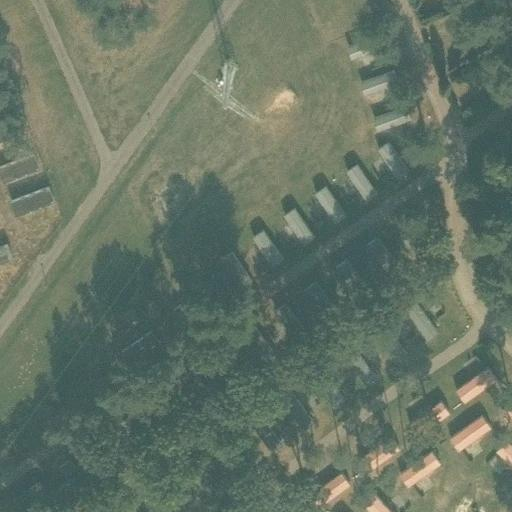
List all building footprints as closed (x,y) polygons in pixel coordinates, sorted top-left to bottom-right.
[(0,96),(11,92),(5,77),(0,78),(0,96)] [(0,121),(0,138),(25,130),(20,115),(0,121)] [(372,149),(398,177),(410,166),(385,137),(372,149)] [(0,177),(2,181),(41,164),(35,150),(0,165),(0,177)] [(357,159),(343,170),(365,199),(379,189),(357,159)] [(334,221),(347,211),(325,180),(312,189),(334,221)] [(50,182),(9,200),(16,215),(57,197),(50,182)] [(299,203),(283,209),(296,244),(312,238),(299,203)] [(249,236),(269,267),(284,257),(263,226),(249,236)] [(235,290),(251,278),(238,261),(241,259),(233,250),(215,264),(235,290)] [(411,297),(397,309),(417,334),(431,322),(411,297)] [(383,318),(370,328),(395,359),(408,349),(383,318)] [(327,364),(306,374),(324,410),(345,400),(327,364)] [(412,433),(451,415),(443,399),(404,416),(412,433)] [(472,421),(448,434),(455,447),(479,433),(472,421)] [(511,466),(511,443),(505,436),(493,448),(511,466)] [(405,485),(441,462),(431,447),(396,471),(405,485)] [(332,472),(306,493),(317,507),(343,486),(332,472)] [(369,511),(393,511),(372,489),(359,501),(369,511)]
